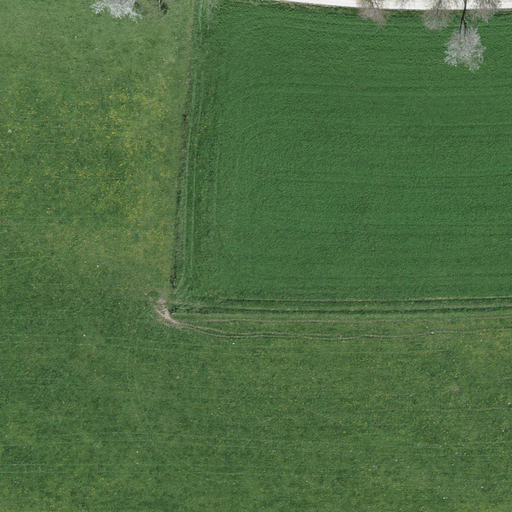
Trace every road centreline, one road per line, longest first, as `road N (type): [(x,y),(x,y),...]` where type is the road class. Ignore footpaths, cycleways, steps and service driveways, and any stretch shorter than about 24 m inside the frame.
road 1 (track): [(511,310),(250,327),(165,275),(197,0)]
road 2 (unclassified): [(273,0),(402,12),(511,6)]
